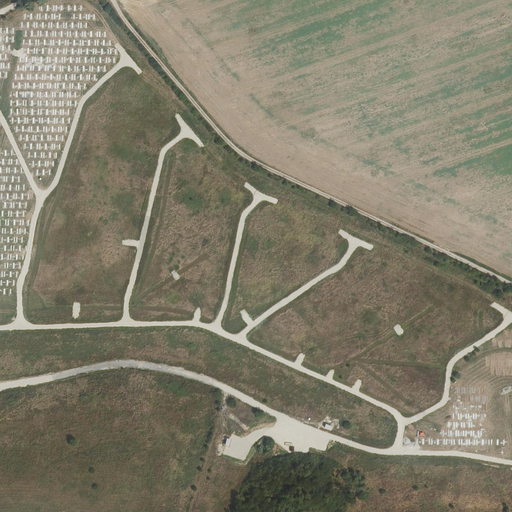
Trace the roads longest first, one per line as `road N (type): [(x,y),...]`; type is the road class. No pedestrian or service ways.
road 1 (track): [(511,462),(376,452),(206,378),(147,362),(120,359),(0,386)]
road 2 (track): [(511,287),(246,157),(107,0)]
road 3 (track): [(0,327),(209,326),(391,410),(401,424),(398,452)]
road 4 (track): [(21,327),(19,283),(35,211),(56,181),(82,99),(126,59)]
road 5 (track): [(126,324),(163,150),(187,131)]
road 6 (track): [(401,424),(443,402),(450,363),(511,319)]
road 7 (track): [(238,340),(342,264),(355,241)]
road 8 (track): [(215,329),(244,213),(260,196)]
